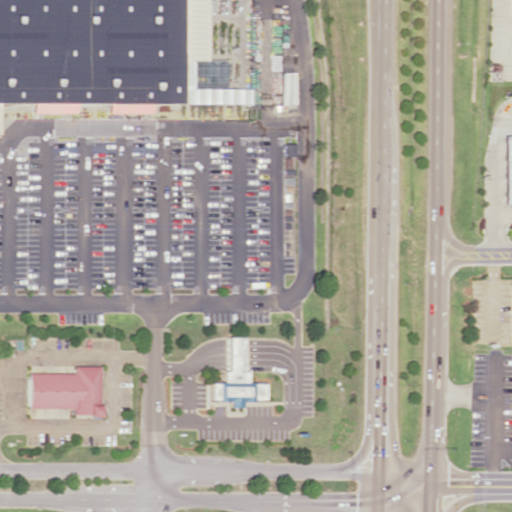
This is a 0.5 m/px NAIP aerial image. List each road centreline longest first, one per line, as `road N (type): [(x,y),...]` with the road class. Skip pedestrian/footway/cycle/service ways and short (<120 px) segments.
road 1 (primary): [(425,511),(432,0)]
road 2 (primary): [(379,0),(375,511)]
road 3 (residential): [(0,498),(376,501),(425,480)]
road 4 (residential): [(425,480),(375,470),(0,470)]
